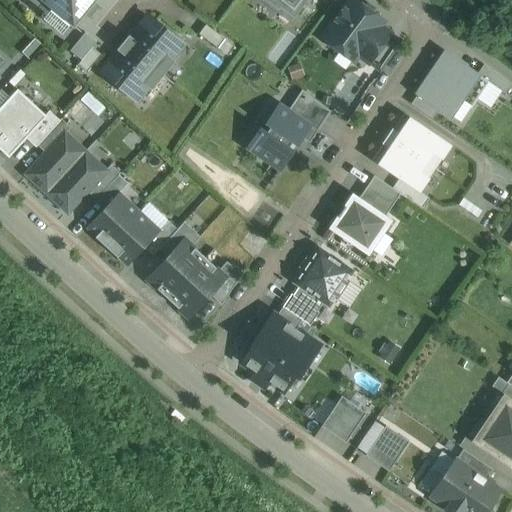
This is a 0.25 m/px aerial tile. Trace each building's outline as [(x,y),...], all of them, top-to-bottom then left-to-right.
[(97,0),(38,0),(40,1),(74,28),(97,0)] [(272,0),(291,14),(294,17),(306,0),(272,0)] [(354,0),(349,0),(322,37),(340,51),(344,46),(358,56),(383,22),(354,0)] [(182,44),(148,16),(130,38),(129,37),(124,43),(162,74),(173,61),(170,58),(182,44)] [(234,46),(206,24),(198,34),(227,56),(234,46)] [(162,74),(124,43),(119,49),(120,50),(102,72),(136,99),(148,85),(151,88),(162,74)] [(92,47),(77,65),(86,73),(101,54),(92,47)] [(477,74),(446,53),(418,93),(449,115),(477,74)] [(45,114),(18,89),(0,109),(0,151),(7,157),(45,114)] [(309,125),(279,105),(267,123),(271,125),(265,133),(260,130),(248,148),(280,169),(292,151),(288,148),(293,140),(297,143),(309,125)] [(334,138),(347,119),(332,109),(319,129),(334,138)] [(450,145),(410,117),(399,133),(392,128),(381,143),(389,149),(378,164),(419,191),(450,145)] [(61,118),(37,145),(46,153),(64,133),(65,133),(70,127),(61,118)] [(46,153),(26,174),(47,193),(85,152),(65,133),(64,133),(46,153)] [(85,152),(47,193),(68,212),(87,191),(106,171),(105,170),(85,152)] [(106,171),(87,191),(95,199),(96,199),(118,175),(120,173),(111,164),(105,170),(106,171)] [(118,175),(96,199),(95,199),(94,201),(103,209),(118,193),(128,183),(118,175)] [(401,193),(374,175),(358,199),(385,217),(401,193)] [(103,209),(89,224),(90,224),(100,234),(96,238),(106,247),(138,212),(118,193),(103,209)] [(358,199),(353,195),(330,228),(368,253),(391,220),(385,217),(358,199)] [(138,212),(106,247),(116,256),(119,252),(130,261),(130,262),(144,247),(159,231),(138,212)] [(168,220),(159,231),(144,247),(153,255),(177,229),(168,220)] [(100,234),(90,224),(89,224),(87,227),(96,235),(95,237),(96,238),(100,234)] [(205,257),(185,238),(147,280),(167,299),(205,257)] [(318,248),(310,260),(309,259),(301,269),(303,270),(295,282),(300,285),(324,301),(329,304),(334,295),(336,297),(347,281),(345,280),(351,271),(318,248)] [(130,261),(119,252),(116,256),(117,257),(118,256),(128,264),(130,261)] [(226,277),(205,257),(167,299),(188,318),(226,277)] [(324,301),(300,285),(293,294),(317,311),(324,301)] [(293,294),(292,293),(283,307),(310,325),(319,312),(317,311),(293,294)] [(319,346),(272,314),(252,345),(254,346),(243,362),(284,390),(302,363),(306,365),(319,346)] [(511,385),(503,380),(496,390),(506,397),(507,397),(511,400),(511,385)] [(366,412),(342,396),(322,426),(346,442),(366,412)] [(511,400),(507,397),(506,397),(476,442),(475,443),(491,454),(511,467),(511,400)] [(407,440),(386,425),(365,455),(388,471),(407,440)] [(493,472),(464,453),(459,461),(488,480),(493,472)] [(428,499),(447,511),(491,511),(505,491),(488,480),(459,461),(455,458),(428,499)]
